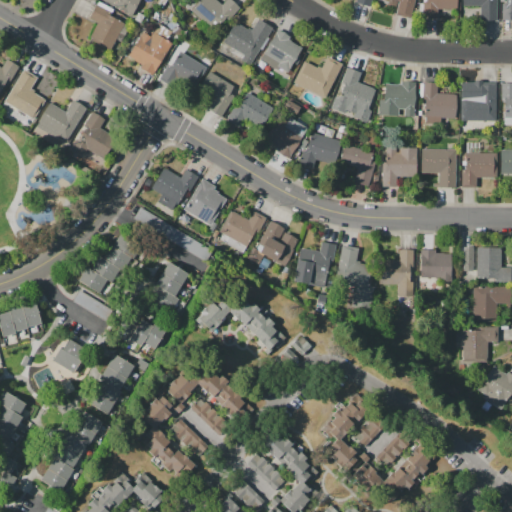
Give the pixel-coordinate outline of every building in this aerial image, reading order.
[(139,0),(131,16),(99,0),(139,0)] [(191,10),(199,0),(217,0),(222,4),(225,0),(231,0),(240,7),(216,33),(191,10)] [(414,0),(410,19),(395,15),(398,1),(393,0),(414,0)] [(456,0),(456,10),(437,10),(437,19),(422,19),(423,2),(426,2),(426,0),(456,0)] [(496,0),(496,19),(480,19),(480,6),(461,6),(461,0),(496,0)] [(511,0),(511,20),(501,20),(501,0),(511,0)] [(110,50),(88,39),(97,22),(89,18),(97,2),(112,10),(109,16),(124,23),(110,50)] [(272,28),(249,66),(240,60),(243,54),(223,42),(235,22),(247,29),(248,27),(252,30),(258,19),(272,28)] [(263,52),(278,29),(290,36),(288,40),(302,48),(287,72),(278,66),(280,62),(263,52)] [(153,75),(141,68),(142,65),(128,56),(142,31),(150,36),(152,31),(172,43),(153,75)] [(206,67),(196,84),(177,73),(169,86),(157,79),(167,64),(170,66),(179,51),(206,67)] [(325,99),(293,83),(304,61),(317,67),(318,65),(321,67),(327,56),(342,64),(325,99)] [(19,67),(8,86),(4,83),(0,90),(0,67),(1,68),(6,60),(19,67)] [(347,68),(361,73),(357,82),(375,89),(367,109),(371,111),(366,122),(352,117),(353,114),(345,110),(344,113),(330,108),(335,97),(338,98),(343,85),(340,84),(347,68)] [(4,101),(23,69),(37,77),(30,88),(34,90),(33,93),(45,100),(34,119),(4,101)] [(209,71),(233,87),(229,93),(234,95),(220,117),(206,109),(213,97),(199,87),(209,71)] [(495,82),(496,120),(460,120),(460,82),(474,82),(474,80),(482,80),(482,82),(495,82)] [(415,82),(413,117),(404,116),(405,109),(398,109),(397,116),(378,115),(378,99),(384,100),(384,83),(401,84),(401,81),(415,82)] [(423,82),(437,83),(436,93),(456,94),(455,118),(440,117),(440,124),(424,123),(426,99),(422,99),(423,82)] [(511,118),(504,118),(504,100),(500,100),(500,83),(511,83),(511,118)] [(246,92),(273,108),(261,130),(243,120),(238,128),(226,121),(234,105),(238,107),(246,92)] [(37,124),(49,102),(65,112),(72,100),(86,108),(67,142),(37,124)] [(91,112),(105,120),(100,128),(115,137),(102,159),(87,150),(82,159),(68,151),(75,138),(77,139),(84,127),(83,126),(91,112)] [(279,112),(307,127),(289,159),(276,152),(278,149),(263,141),(279,112)] [(311,132),(338,140),(331,164),(315,159),(312,168),(301,165),(311,132)] [(344,145),(370,153),(370,155),(372,156),(370,161),(375,163),(368,186),(352,181),(357,167),(339,162),(344,145)] [(415,147),(416,177),(396,177),(396,187),(382,187),(382,163),(385,163),(385,148),(415,147)] [(421,149),(455,149),(455,188),(437,188),(438,172),(421,172),(421,149)] [(511,150),(511,173),(500,173),(500,150),(511,150)] [(496,152),(497,178),(475,178),(476,188),(461,188),(461,170),(465,170),(465,153),(496,152)] [(163,168),(180,178),(185,170),(197,177),(186,196),(182,194),(173,210),(157,201),(161,195),(151,189),(163,168)] [(183,209),(201,179),(215,187),(214,189),(218,192),(217,194),(226,199),(210,225),(183,209)] [(141,207),(218,251),(208,264),(134,218),(141,207)] [(218,231),(231,210),(247,219),(253,210),(266,218),(257,233),(254,232),(245,247),(218,231)] [(246,257),(252,247),(255,248),(271,220),(285,228),(277,241),(278,242),(284,232),(297,239),(292,249),(293,250),(284,266),(270,258),(265,266),(259,263),(258,264),(246,257)] [(119,233),(135,243),(102,296),(77,280),(86,267),(90,270),(99,256),(101,258),(109,244),(112,245),(119,233)] [(293,281),(300,247),(320,251),(322,242),(336,245),(332,264),(328,263),(326,274),(312,271),(309,285),(293,281)] [(342,245),(358,248),(356,261),(360,262),(359,264),(371,266),(368,286),(374,287),(369,313),(350,309),(354,287),(335,283),(342,245)] [(510,282),(494,282),(494,279),(476,279),(476,247),(501,247),(501,267),(510,267),(510,282)] [(412,249),(413,304),(397,304),(397,285),(378,285),(378,259),(398,259),(398,250),(412,249)] [(420,250),(435,249),(435,253),(443,253),(443,254),(451,254),(451,279),(434,279),(434,268),(420,268),(420,250)] [(168,261),(188,274),(174,296),(179,299),(171,313),(146,297),(168,261)] [(472,287),(511,286),(511,304),(495,304),(496,322),(474,322),(474,297),(472,297),(472,287)] [(79,290),(112,310),(105,321),(72,301),(79,290)] [(244,301),(249,306),(252,303),(259,309),(256,312),(258,313),(258,312),(264,318),(263,319),(264,320),(267,317),(274,323),(271,326),(275,330),(276,328),(285,336),(270,352),(257,339),(258,338),(229,311),(220,319),(222,321),(215,328),(213,326),(210,330),(196,316),(211,301),(215,306),(220,300),(228,308),(235,300),(241,305),(244,301)] [(34,301),(40,323),(27,327),(27,328),(14,332),(14,333),(1,337),(0,333),(0,313),(9,311),(8,308),(34,301)] [(166,329),(154,348),(144,342),(141,346),(129,338),(127,343),(116,336),(129,316),(139,322),(141,319),(153,326),(155,322),(166,329)] [(463,364),(462,330),(478,330),(478,326),(497,326),(497,342),(487,342),(487,364),(463,364)] [(55,361),(72,371),(85,349),(68,339),(55,361)] [(114,354),(133,365),(118,390),(120,392),(107,414),(85,401),(114,354)] [(476,388),(493,365),(506,374),(508,371),(511,373),(511,392),(500,409),(482,397),(484,394),(476,388)] [(135,436),(146,425),(138,417),(158,396),(155,394),(163,386),(167,390),(171,386),(169,385),(180,374),(186,380),(191,374),(197,380),(204,372),(210,378),(213,374),(218,378),(221,375),(228,382),(226,384),(234,391),(236,389),(242,395),(239,399),(244,403),(240,408),(243,410),(235,419),(197,384),(189,392),(190,393),(181,403),(184,406),(178,413),(175,410),(165,420),(164,419),(156,427),(165,435),(164,437),(170,442),(166,446),(174,453),(178,450),(194,465),(182,479),(172,469),(170,472),(148,451),(149,449),(135,436)] [(0,400),(5,392),(25,404),(18,415),(22,417),(8,440),(0,435),(0,408),(2,405),(0,403),(0,400)] [(356,393),(370,406),(358,420),(356,419),(348,429),(349,430),(340,440),(348,447),(349,445),(359,454),(362,452),(372,461),(368,465),(375,471),(372,475),(384,486),(372,499),(328,458),(334,452),(328,447),(334,440),(332,437),(330,439),(321,430),(329,421),(330,423),(334,418),(331,415),(337,408),(339,410),(356,393)] [(190,408),(199,398),(204,403),(205,402),(225,420),(223,422),(227,426),(219,435),(190,408)] [(82,410),(102,423),(88,446),(86,444),(71,468),(74,470),(60,492),(40,479),(53,458),(51,456),(66,431),(68,432),(82,410)] [(364,446),(355,437),(358,433),(357,432),(362,426),(364,427),(367,424),(366,422),(371,416),(373,418),(380,411),(389,420),(364,446)] [(180,419),(208,445),(202,452),(198,447),(193,453),(187,448),(191,444),(183,436),(179,440),(173,435),(175,433),(171,429),(180,419)] [(376,456),(403,427),(411,434),(405,440),(408,443),(389,463),(384,458),(381,461),(376,456)] [(260,445),(269,435),(274,440),(278,436),(283,441),(285,438),(292,444),(290,446),(298,454),(300,451),(307,458),(304,461),(308,466),(304,470),(310,475),(303,483),(310,490),(305,495),(310,500),(299,511),(298,510),(296,511),(291,511),(280,501),(274,507),(270,503),(280,492),(283,496),(290,489),(291,491),(299,483),(285,468),(271,454),(270,455),(260,445)] [(0,439),(1,438),(14,447),(8,456),(17,462),(10,473),(17,478),(11,488),(0,480),(0,478),(5,471),(0,467),(0,458),(2,455),(0,453),(0,439)] [(387,476),(392,471),(393,472),(397,467),(401,471),(409,463),(405,459),(410,453),(419,443),(426,449),(423,453),(432,462),(407,489),(404,486),(399,491),(391,484),(393,482),(387,476)] [(246,463),(256,453),(260,457),(261,456),(281,475),(279,477),(284,481),(275,490),(246,463)] [(240,478),(262,500),(257,505),(249,498),(243,503),(234,493),(235,492),(230,488),(240,478)] [(83,511),(86,509),(87,510),(90,507),(88,504),(94,498),(97,500),(104,492),(102,490),(108,483),(111,485),(115,481),(120,485),(125,480),(132,487),(139,479),(145,485),(149,481),(161,492),(159,493),(164,497),(151,511),(139,500),(140,500),(132,492),(113,511),(83,511)] [(280,511),(214,511),(213,511),(227,497),(239,508),(235,511),(267,511),(270,509),(273,511),(274,511),(277,509),(280,511)]
